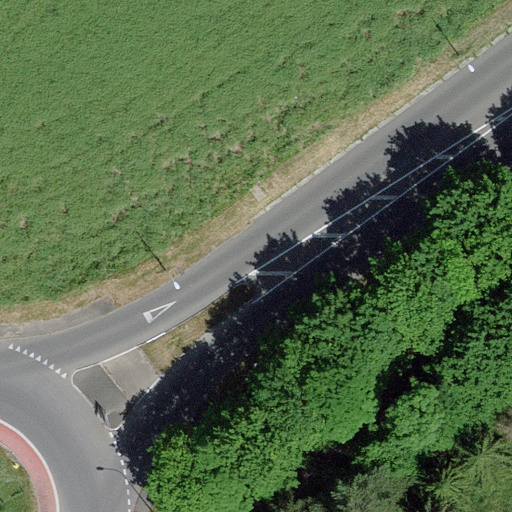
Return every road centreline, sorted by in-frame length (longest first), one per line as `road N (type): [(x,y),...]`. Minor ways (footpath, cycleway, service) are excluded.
road 1 (secondary): [(434,163),(149,317),(1,381)]
road 2 (secondary): [(96,498),(211,357),(434,163)]
road 3 (secondary): [(96,498),(67,427),(1,381)]
